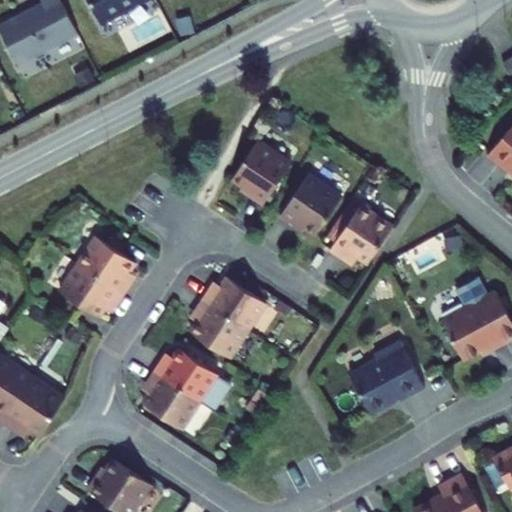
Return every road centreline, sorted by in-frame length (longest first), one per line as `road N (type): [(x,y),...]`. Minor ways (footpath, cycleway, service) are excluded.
road 1 (residential): [(96,411),(107,357),(196,220),(315,300)]
road 2 (residential): [(291,511),(511,391)]
road 3 (tertiary): [(168,90),(336,24),(397,14)]
road 4 (tertiary): [(0,178),(168,90)]
road 5 (residential): [(96,411),(249,511)]
road 6 (tertiary): [(321,0),(168,90)]
road 7 (residential): [(511,242),(447,185),(429,157),(423,109)]
